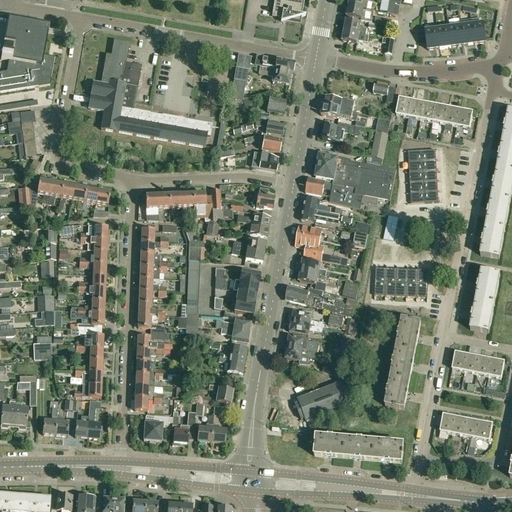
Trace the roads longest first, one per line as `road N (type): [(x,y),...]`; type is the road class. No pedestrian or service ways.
road 1 (unclassified): [(248,482),(292,184)]
road 2 (residential): [(133,179),(120,469)]
road 3 (residential): [(493,94),(444,337)]
road 4 (residential): [(316,59),(80,17)]
road 5 (residential): [(80,17),(57,156),(68,167),(133,179)]
road 6 (residential): [(316,59),(419,71),(501,58)]
road 7 (primary): [(248,482),(415,498)]
road 8 (residential): [(133,179),(292,184)]
road 9 (residential): [(421,457),(493,461),(511,393)]
road 10 (primary): [(248,482),(120,469)]
road 11 (unclassified): [(292,184),(316,59)]
road 12 (residential): [(444,337),(421,457)]
road 13 (primary): [(120,469),(0,468)]
